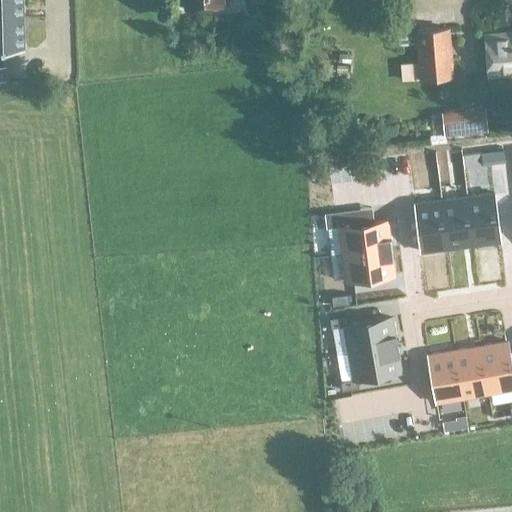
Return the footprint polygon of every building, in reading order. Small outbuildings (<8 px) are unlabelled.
[(0,0),(0,17),(23,17),(22,0),(0,0)] [(223,0),(182,0),(184,9),(224,5),(223,0)] [(0,49),(23,49),(23,17),(0,17),(0,49)] [(419,79),(454,76),(450,26),(415,29),(419,79)] [(511,31),(484,34),(488,76),(511,74),(511,31)] [(445,135),(487,131),(484,107),(442,112),(445,135)] [(504,149),(496,150),(498,162),(505,161),(504,149)] [(498,162),(496,150),(489,151),(490,163),(498,162)] [(436,165),(435,151),(420,153),(408,154),(410,168),(422,167),(436,165)] [(489,151),(481,152),(482,164),(490,163),(489,151)] [(494,192),(467,196),(473,244),(500,240),(494,192)] [(447,247),(473,244),(467,196),(441,199),(447,247)] [(447,247),(441,199),(414,203),(420,251),(447,247)] [(371,207),(324,213),(326,227),(327,227),(330,254),(343,253),(390,247),(387,220),(374,221),(371,207)] [(390,247),(343,253),(346,280),(394,274),(390,247)] [(331,295),(332,305),(349,303),(348,293),(331,295)] [(330,318),(332,330),(344,328),(344,325),(348,324),(346,315),(330,318)] [(348,324),(344,325),(344,328),(348,352),(396,343),(391,317),(348,324)] [(511,371),(507,340),(480,345),(488,393),(511,388),(511,371)] [(396,343),(348,352),(352,375),(353,378),(400,370),(396,343)] [(480,345),(454,350),(462,397),(488,393),(480,345)] [(454,349),(428,354),(432,381),(436,402),(462,397),(454,350),(454,349)] [(352,375),(340,377),(342,391),(358,388),(357,378),(353,378),(352,375)]
